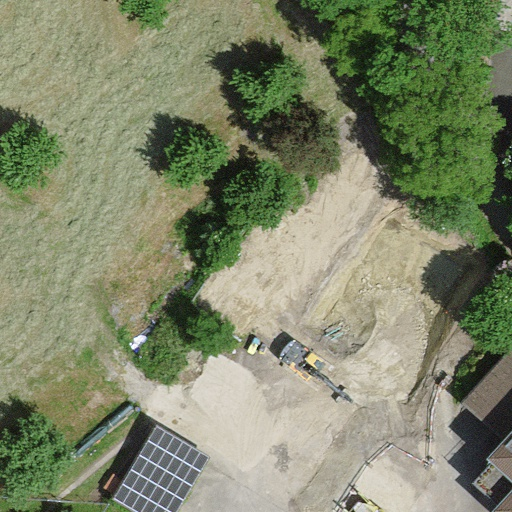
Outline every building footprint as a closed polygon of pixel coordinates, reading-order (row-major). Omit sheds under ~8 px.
[(383,259),(460,334),(506,288),(429,212),(383,259)] [(254,213),(212,268),(250,297),(292,242),(254,213)] [(484,511),(511,511),(511,359),(463,417),(495,445),(477,466),(504,489),(484,511)] [(431,511),(449,483),(367,432),(317,511),(431,511)] [(111,511),(112,511),(182,511),(211,465),(157,433),(111,511)]
